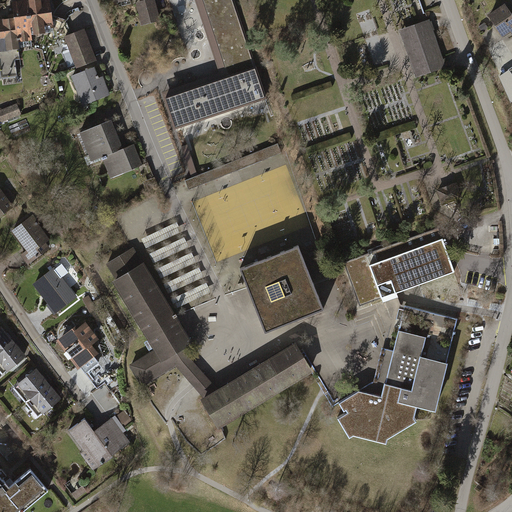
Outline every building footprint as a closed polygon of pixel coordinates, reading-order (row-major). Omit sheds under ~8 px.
[(18,19),(0,20),(0,43),(8,42),(9,50),(19,48),(18,41),(32,39),(31,35),(53,32),(49,0),(41,0),(16,3),(18,19)] [(156,0),(154,0),(138,5),(144,26),(163,21),(156,0)] [(194,0),(222,81),(164,101),(174,132),(268,101),(233,0),(194,0)] [(511,19),(502,5),(484,17),(501,41),(509,35),(511,39),(511,19)] [(428,17),(398,28),(414,76),(445,65),(428,17)] [(87,31),(66,39),(78,71),(99,63),(87,31)] [(111,97),(97,67),(73,78),(86,108),(111,97)] [(511,70),(511,68),(498,74),(511,100),(511,99),(511,70)] [(18,104),(0,111),(0,117),(3,124),(23,116),(18,104)] [(114,123),(83,136),(94,164),(104,160),(112,181),(145,168),(136,146),(126,151),(114,123)] [(192,179),(185,182),(189,192),(283,154),(279,144),(198,177),(192,179)] [(181,147),(192,179),(198,177),(188,145),(181,147)] [(456,180),(434,188),(442,209),(463,201),(456,180)] [(0,219),(15,208),(1,189),(0,189),(0,219)] [(56,246),(36,216),(15,231),(29,251),(23,255),(29,265),(56,246)] [(177,224),(142,236),(145,245),(180,234),(177,224)] [(434,231),(342,265),(357,307),(450,273),(434,231)] [(298,245),(240,268),(265,332),(324,308),(298,245)] [(152,246),(147,248),(153,263),(164,258),(160,250),(155,252),(152,246)] [(135,248),(107,265),(117,281),(115,283),(157,351),(166,364),(184,353),(197,344),(149,266),(146,267),(135,248)] [(66,260),(33,286),(57,316),(79,299),(63,278),(74,269),(66,260)] [(99,340),(86,324),(80,329),(78,327),(58,343),(79,370),(99,354),(93,346),(99,340)] [(0,355),(18,342),(5,327),(0,330),(0,355)] [(341,416),(332,421),(342,439),(379,446),(380,441),(411,423),(408,420),(411,408),(429,413),(441,366),(417,359),(422,339),(394,332),(389,351),(381,349),(372,384),(335,405),(341,416)] [(30,357),(18,342),(0,355),(0,373),(4,378),(30,357)] [(313,380),(291,344),(218,389),(203,398),(225,434),(313,380)] [(448,357),(450,347),(438,346),(436,355),(448,357)] [(203,398),(218,389),(205,375),(184,353),(166,364),(157,351),(132,367),(146,388),(177,368),(192,385),(203,398)] [(31,402),(52,385),(39,370),(18,387),(31,402)] [(43,418),(64,400),(52,385),(31,402),(43,418)] [(133,443),(113,418),(97,431),(88,420),(72,433),(87,453),(83,456),(96,472),(133,443)] [(16,489),(0,471),(0,511),(32,511),(54,494),(35,473),(16,489)]
